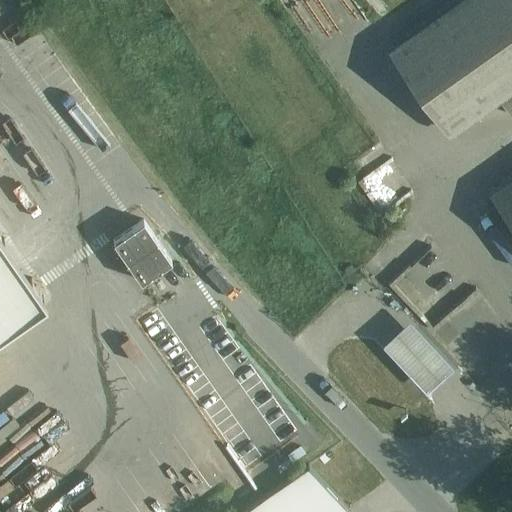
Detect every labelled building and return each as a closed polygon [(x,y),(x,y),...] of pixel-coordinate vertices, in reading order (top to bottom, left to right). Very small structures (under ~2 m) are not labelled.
[(511,88),(511,0),(455,0),(388,48),(449,134),(511,88)] [(276,19),(283,33),(294,28),(287,14),(276,19)] [(22,22),(0,35),(14,59),(36,46),(22,22)] [(42,90),(61,77),(42,51),(24,65),(42,90)] [(511,174),(489,191),(511,222),(511,174)] [(143,220),(113,241),(141,281),(171,260),(143,220)] [(0,328),(45,298),(0,233),(0,328)] [(38,351),(55,348),(48,314),(31,318),(38,351)] [(454,369),(410,323),(393,338),(381,350),(426,396),(436,386),(454,369)] [(103,331),(115,354),(124,349),(112,326),(103,331)] [(96,332),(71,341),(79,365),(105,356),(96,332)] [(109,365),(121,386),(143,374),(131,353),(109,365)] [(342,511),(350,507),(308,463),(240,511),(342,511)] [(23,497),(41,503),(45,491),(27,485),(23,497)] [(122,511),(149,511),(139,496),(121,509),(122,511)]
